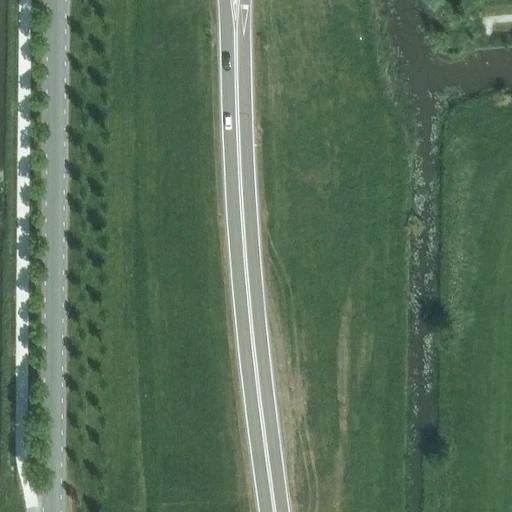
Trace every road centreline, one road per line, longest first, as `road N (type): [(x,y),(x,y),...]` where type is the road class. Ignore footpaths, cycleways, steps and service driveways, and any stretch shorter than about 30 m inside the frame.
road 1 (secondary): [(51,511),(55,0)]
road 2 (trunk): [(234,37),(251,333),(275,511)]
